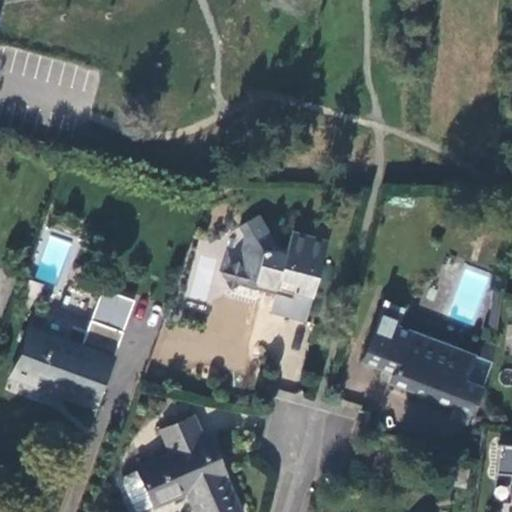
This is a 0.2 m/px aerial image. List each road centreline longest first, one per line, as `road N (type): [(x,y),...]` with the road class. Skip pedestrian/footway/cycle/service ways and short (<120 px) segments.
road 1 (unknown): [(137,365),(311,422)]
road 2 (residential): [(319,395),(286,511)]
